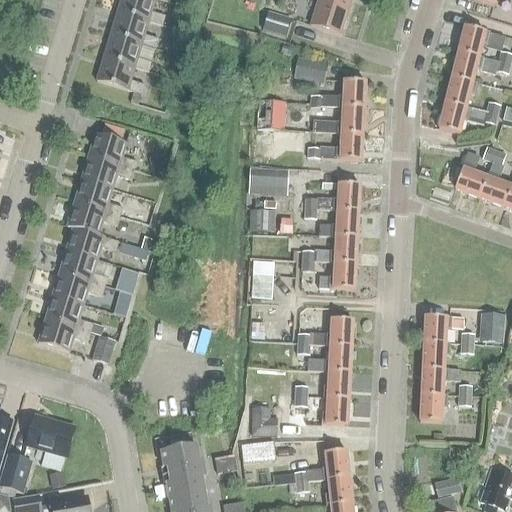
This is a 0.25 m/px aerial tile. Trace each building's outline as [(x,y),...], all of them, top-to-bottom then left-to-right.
[(154,0),(120,0),(117,13),(148,23),(162,27),(165,17),(151,13),(155,0),(154,0)] [(350,0),(317,0),(309,27),(339,36),(350,0)] [(511,0),(472,0),(472,3),(493,9),(495,0),(511,0)] [(179,15),(168,12),(163,28),(175,31),(179,15)] [(117,13),(110,37),(141,46),(155,50),(158,40),(144,36),(148,23),(117,13)] [(262,31),(285,39),(291,21),(267,13),(262,31)] [(463,27),(457,54),(478,59),(482,44),(486,45),(501,49),(502,45),(504,38),(489,34),(485,33),(463,27)] [(110,37),(103,60),(134,69),(148,73),(151,63),(137,59),(141,46),(110,37)] [(457,54),(450,79),(472,85),(475,71),(479,72),(478,74),(494,78),(495,74),(497,64),(482,60),(478,59),(457,54)] [(500,54),(497,64),(509,67),(511,57),(500,54)] [(134,69),(103,60),(96,83),(141,96),(144,86),(130,82),(134,69)] [(297,60),(294,75),(324,81),(327,66),(297,60)] [(497,64),(495,74),(507,77),(509,67),(497,64)] [(450,79),(444,105),(465,110),(469,96),(472,97),(475,86),(472,85),(450,79)] [(322,98),(321,108),(337,109),(341,109),(363,111),(364,84),(342,83),(342,97),(338,97),(322,96),(322,98)] [(310,98),(309,108),(321,108),(322,98),(310,98)] [(258,103),(256,132),(272,132),(274,104),(258,103)] [(444,105),(437,131),(459,136),(462,122),(466,123),(466,125),(481,129),(482,125),(485,115),(469,111),(465,110),(444,105)] [(487,105),(485,115),(496,118),(499,108),(487,105)] [(312,122),(312,134),(336,135),(340,136),(362,137),(363,111),(341,109),(340,124),(336,123),(312,122)] [(511,111),(505,110),(502,123),(511,125),(511,111)] [(485,115),(482,125),(494,128),(496,118),(485,115)] [(95,136),(88,159),(133,173),(136,164),(121,159),(126,145),(95,136)] [(319,151),(318,161),(334,162),(338,162),(360,164),(362,137),(340,136),(339,150),(335,150),(319,149),(319,151)] [(482,161),(492,165),(496,154),(486,150),(482,161)] [(318,161),(319,151),(307,151),(306,161),(318,161)] [(496,154),(492,165),(501,168),(505,157),(496,154)] [(166,174),(161,156),(148,160),(152,177),(166,174)] [(461,171),(454,191),(479,201),(486,180),(472,175),(474,171),(478,160),(467,156),(462,167),(461,171)] [(88,159),(81,182),(112,192),(116,178),(130,182),(133,173),(88,159)] [(486,180),(479,201),(503,210),(511,189),(498,184),(499,180),(503,169),(501,168),(492,165),(488,176),(486,180)] [(261,172),(260,188),(286,190),(287,174),(261,172)] [(81,182),(73,206),(119,219),(122,209),(108,205),(112,192),(81,182)] [(316,201),(316,211),(332,212),(336,212),(358,213),(359,186),(337,185),(337,191),(336,200),(332,200),(316,199),(316,201)] [(511,186),(511,189),(503,210),(511,212),(511,186)] [(304,200),(304,210),(316,211),(316,201),(304,200)] [(73,206),(67,228),(98,237),(102,224),(116,228),(119,219),(73,206)] [(304,210),(303,220),(315,221),(316,211),(304,210)] [(319,225),(318,237),(330,238),(334,238),(356,239),(358,213),(336,212),(335,226),(331,226),(319,225)] [(249,233),(273,234),(273,213),(250,213),(249,233)] [(72,230),(65,252),(96,262),(100,249),(115,254),(118,244),(103,239),(104,239),(98,237),(67,228),(66,228),(72,230)] [(313,253),(313,263),(329,264),(333,264),(355,266),(356,239),(334,238),(333,252),(329,252),(313,251),(313,253)] [(125,246),(123,254),(149,259),(151,251),(125,246)] [(65,252),(58,275),(104,289),(107,280),(92,276),(96,262),(65,252)] [(301,263),(313,263),(313,253),(301,253),(301,263)] [(318,279),(317,291),(327,291),(331,292),(353,293),(355,266),(333,264),(332,280),(328,279),(318,279)] [(312,274),(313,265),(303,265),(302,273),(312,274)] [(58,275),(51,298),(82,308),(87,294),(101,299),(104,289),(58,275)] [(273,278),(252,277),(251,300),(271,301),(273,278)] [(44,322),(90,335),(99,338),(102,329),(78,322),(82,308),(51,298),(44,322)] [(250,313),(249,368),(276,368),(277,313),(250,313)] [(483,316),(481,343),(501,345),(503,317),(483,316)] [(424,317),(422,345),(444,346),(445,330),(449,331),(462,331),(462,319),(450,319),(446,318),(424,317)] [(309,336),(308,346),(324,347),(328,347),(350,348),(352,322),(330,320),(329,335),(325,335),(309,334),(309,336)] [(90,335),(44,322),(37,345),(68,354),(72,340),(87,345),(90,335)] [(297,335),(296,345),(308,346),(309,336),(297,335)] [(461,337),(460,347),(472,347),(473,337),(461,337)] [(116,343),(100,338),(92,361),(108,365),(116,343)] [(296,345),(296,355),(308,356),(308,346),(296,345)] [(422,345),(421,371),(443,372),(444,358),(448,358),(448,346),(444,346),(422,345)] [(308,360),(307,372),(323,373),(327,373),(349,375),(350,348),(328,347),(328,361),(324,361),(308,360)] [(460,347),(460,357),(472,357),(472,347),(460,347)] [(421,371),(420,397),(442,398),(442,384),(446,384),(458,385),(459,373),(447,372),(443,372),(421,371)] [(322,388),(322,399),(326,400),(348,401),(349,375),(327,373),(326,388),(322,388)] [(294,388),(294,398),(306,399),(306,389),(294,388)] [(458,389),(458,399),(470,400),(470,390),(458,389)] [(420,397),(418,424),(440,425),(441,410),(445,411),(446,399),(442,398),(420,397)] [(294,398),(293,408),(305,409),(306,399),(294,398)] [(458,399),(457,409),(469,410),(470,400),(458,399)] [(321,415),(320,427),(324,427),(346,428),(348,401),(326,400),(325,415),(321,415)] [(251,412),(251,436),(276,436),(276,422),(269,422),(268,412),(251,412)] [(34,419),(26,448),(66,459),(74,430),(34,419)] [(273,444),(240,448),(242,465),(275,461),(273,444)] [(195,448),(160,454),(163,470),(167,470),(168,477),(203,471),(202,463),(198,463),(195,448)] [(322,474),(306,476),(307,484),(322,482),(326,482),(348,479),(345,453),(324,455),(325,470),(321,470),(322,474)] [(0,479),(0,489),(22,496),(32,464),(6,456),(0,479)] [(234,459),(224,460),(225,468),(235,466),(234,459)] [(215,462),(216,469),(225,468),(224,460),(215,462)] [(235,466),(225,468),(226,476),(236,474),(235,466)] [(225,468),(216,469),(217,477),(226,476),(225,468)] [(169,485),(165,485),(168,501),(203,495),(201,480),(205,480),(203,471),(168,477),(169,485)] [(496,511),(499,511),(504,511),(509,501),(511,502),(511,491),(509,490),(511,481),(511,479),(492,472),(480,505),(485,507),(483,511),(496,511)] [(305,474),(294,475),(295,485),(307,484),(306,476),(305,474)] [(328,496),(324,496),(325,508),(329,508),(351,505),(348,479),(326,482),(328,496)] [(437,500),(447,498),(460,495),(459,488),(457,482),(447,484),(433,487),(437,500)] [(307,484),(295,485),(296,495),(308,494),(307,484)] [(203,495),(168,501),(169,511),(210,511),(210,510),(206,510),(203,495)] [(0,511),(3,509),(5,511),(9,511),(8,499),(0,496),(0,511)] [(88,511),(86,500),(51,506),(46,507),(47,508),(41,509),(39,497),(11,501),(13,511),(88,511)] [(455,511),(453,501),(447,503),(429,507),(429,511),(455,511)]
